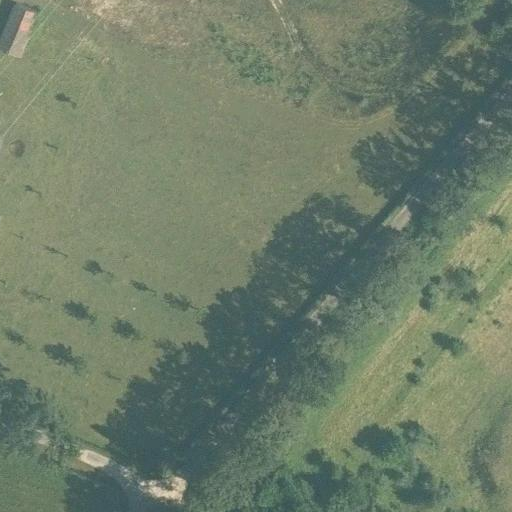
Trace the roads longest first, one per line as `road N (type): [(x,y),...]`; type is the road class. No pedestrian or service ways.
road 1 (unclassified): [(168,497),(511,98)]
road 2 (unclassified): [(168,497),(0,421)]
